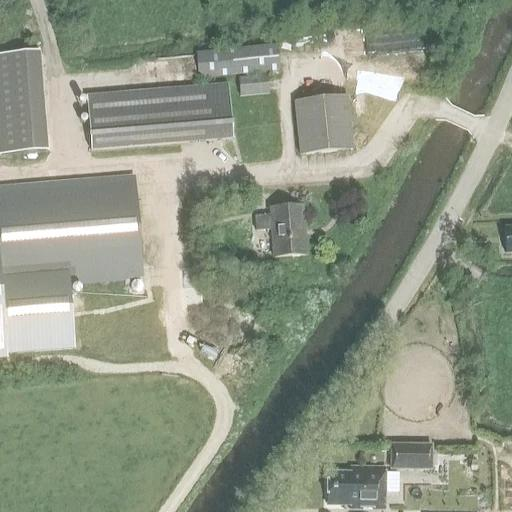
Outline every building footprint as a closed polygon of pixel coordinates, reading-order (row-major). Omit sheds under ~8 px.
[(195,55),(198,79),(279,71),(277,46),(195,55)] [(40,52),(0,53),(0,154),(46,152),(40,52)] [(240,98),(269,95),(267,76),(238,79),(240,98)] [(85,97),(89,151),(231,139),(228,86),(85,97)] [(299,155),(351,150),(346,96),(294,101),(299,155)] [(142,278),(134,179),(0,189),(0,354),(85,347),(80,284),(142,278)] [(273,258),(305,256),(302,207),(270,209),(270,216),(254,217),(255,231),(271,230),(273,258)] [(505,255),(511,254),(511,228),(503,229),(505,255)] [(432,445),(390,445),(389,472),(432,472),(432,445)] [(385,469),(350,469),(350,474),(327,474),(326,506),(350,507),(350,511),(360,511),(361,509),(372,509),(372,511),(384,511),(385,469)]
